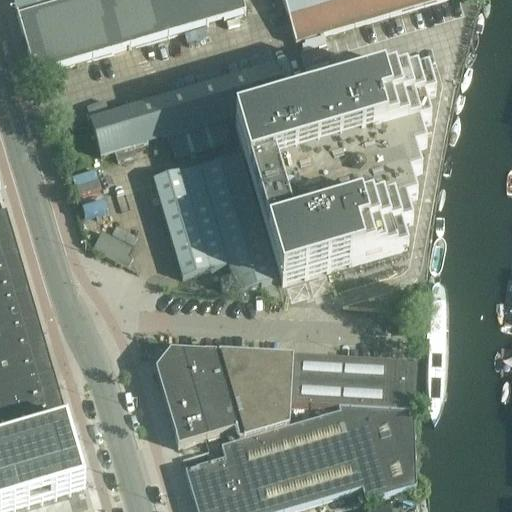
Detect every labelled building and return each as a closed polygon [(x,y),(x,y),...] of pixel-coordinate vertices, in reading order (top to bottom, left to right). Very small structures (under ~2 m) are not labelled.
[(11,0),(17,19),(80,0),(11,0)] [(35,79),(246,18),(240,0),(93,0),(18,22),(35,79)] [(452,0),(281,0),(296,47),(452,0)] [(227,73),(275,66),(272,48),(225,55),(227,73)] [(224,123),(286,105),(275,68),(90,123),(101,160),(169,140),(175,160),(230,143),(224,123)] [(418,200),(411,178),(422,175),(416,152),(427,149),(420,127),(431,124),(425,101),(436,98),(428,72),(235,129),(282,288),(409,251),(402,229),(413,226),(407,203),(418,200)] [(304,108),(301,98),(290,101),(293,111),(304,108)] [(209,274),(184,193),(206,187),(239,294),(261,287),(265,301),(283,302),(277,282),(239,160),(201,171),(200,171),(154,184),(183,282),(209,274)] [(0,449),(67,430),(53,382),(45,357),(42,346),(0,201),(0,449)] [(130,270),(140,251),(104,234),(95,252),(130,270)] [(449,306),(448,294),(447,293),(447,292),(446,291),(445,290),(444,289),(443,288),(442,288),(440,288),(439,288),(437,288),(436,289),(435,289),(434,290),(433,291),(432,293),(432,294),(430,313),(429,331),(428,350),(427,368),(426,387),(426,405),(426,408),(427,411),(428,414),(429,417),(430,420),(432,423),(434,425),(436,428),(438,425),(440,423),(442,420),(443,417),(444,414),(445,411),(446,407),(446,404),(447,392),(448,380),(449,367),(449,355),(450,343),(449,331),(449,319),(449,306)] [(290,409),(293,362),(205,357),(205,358),(171,356),(156,375),(176,443),(178,453),(227,438),(231,449),(289,433),(290,409)] [(414,416),(417,369),(293,362),(290,409),(414,416)] [(416,491),(414,416),(290,409),(289,433),(231,449),(221,452),(225,464),(185,476),(196,511),(301,511),(362,494),(366,506),(416,491)] [(68,430),(0,449),(0,511),(16,511),(86,492),(68,430)]
